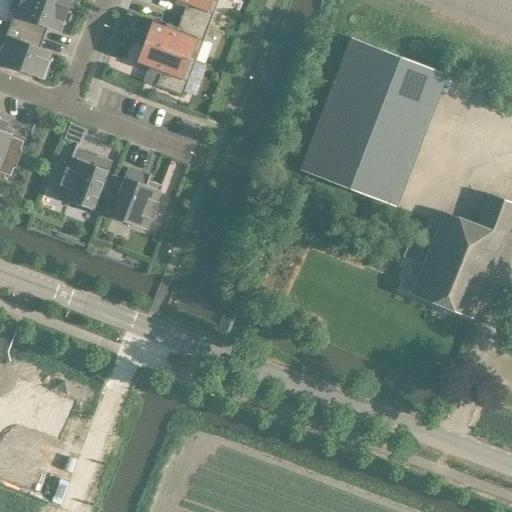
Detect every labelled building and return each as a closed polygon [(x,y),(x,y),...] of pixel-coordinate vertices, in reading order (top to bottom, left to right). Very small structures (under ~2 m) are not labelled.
[(44,37),(48,26),(59,30),(62,22),(64,22),(64,21),(63,20),(68,8),(47,0),(13,0),(9,11),(15,13),(10,24),(44,37)] [(218,0),(175,0),(175,2),(186,7),(183,16),(181,15),(181,16),(209,27),(218,0)] [(182,18),(178,27),(167,23),(166,25),(154,20),(146,41),(145,40),(145,41),(196,61),(209,27),(181,16),(181,17),(182,18)] [(0,60),(1,60),(0,62),(0,64),(18,71),(19,67),(42,76),(47,62),(48,63),(49,61),(47,61),(51,53),(40,49),(44,37),(10,24),(6,36),(1,34),(0,36),(0,60)] [(352,37),(302,170),(395,205),(446,73),(352,37)] [(146,42),(138,63),(150,67),(149,69),(161,74),(157,83),(156,83),(155,85),(183,95),(196,61),(145,41),(144,42),(146,42)] [(0,118),(0,171),(11,176),(14,167),(16,167),(16,166),(15,165),(20,151),(22,151),(22,150),(21,149),(24,140),(3,133),(8,122),(0,118)] [(88,130),(71,123),(65,138),(82,144),(88,130)] [(61,185),(58,193),(70,198),(69,200),(93,209),(111,161),(96,156),(96,157),(75,149),(68,167),(67,167),(66,168),(68,169),(62,183),(61,183),(60,184),(61,185)] [(144,174),(130,168),(111,217),(135,226),(136,223),(148,227),(151,219),(152,219),(153,218),(152,217),(157,203),(159,203),(159,202),(158,201),(164,185),(143,177),(144,174)] [(412,291),(474,315),(511,219),(511,202),(490,194),(478,225),(444,211),(412,291)] [(0,400),(0,424),(5,412),(10,414),(8,420),(60,440),(73,404),(22,384),(12,409),(7,407),(8,404),(0,400)] [(0,511),(15,511),(16,511),(22,497),(1,489),(0,491),(0,511)]
